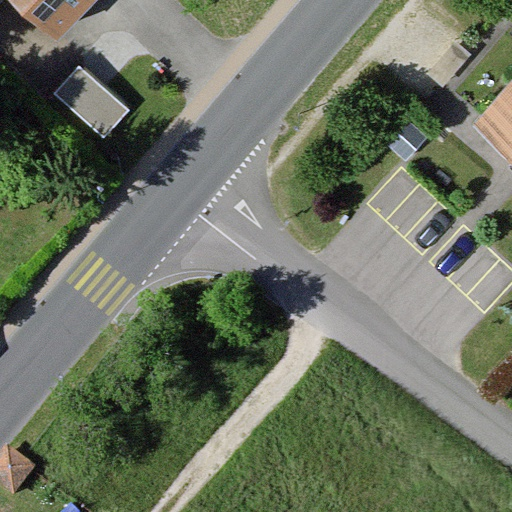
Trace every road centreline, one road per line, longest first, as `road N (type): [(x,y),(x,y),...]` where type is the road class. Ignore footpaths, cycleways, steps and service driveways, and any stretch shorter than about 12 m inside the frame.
road 1 (residential): [(511,444),(177,191)]
road 2 (secondary): [(177,191),(0,401)]
road 3 (secondary): [(340,0),(177,191)]
